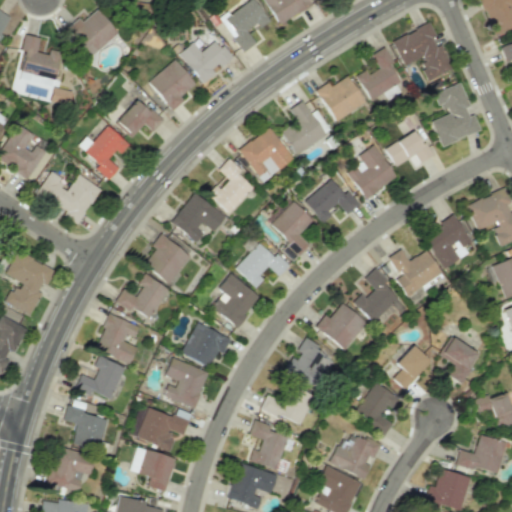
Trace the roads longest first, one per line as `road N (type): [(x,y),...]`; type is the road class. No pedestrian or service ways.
road 1 (tertiary): [(390,0),(243,99),(147,193),(79,295),(27,422)]
road 2 (residential): [(192,511),(234,399),(301,300),(395,217),(511,150)]
road 3 (residential): [(511,138),(451,0)]
